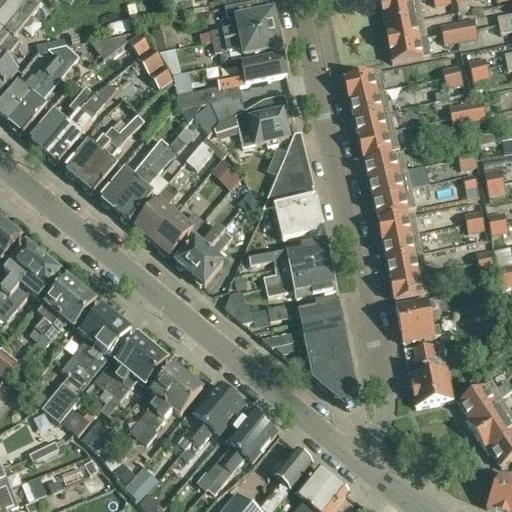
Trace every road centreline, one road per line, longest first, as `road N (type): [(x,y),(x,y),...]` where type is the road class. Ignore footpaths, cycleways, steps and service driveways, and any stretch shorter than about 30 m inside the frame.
road 1 (unclassified): [(356,461),(387,417),(383,362),(304,0)]
road 2 (residential): [(356,461),(0,165)]
